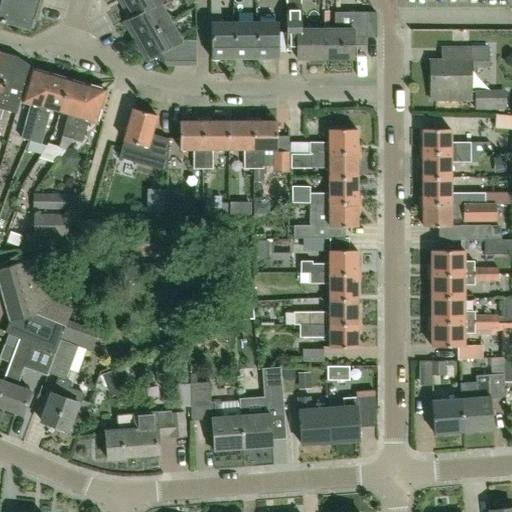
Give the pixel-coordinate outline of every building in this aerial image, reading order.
[(42,4),(28,0),(8,0),(7,4),(0,1),(0,28),(3,30),(5,24),(30,31),(33,18),(37,19),(42,4)] [(119,0),(130,19),(130,20),(161,2),(161,3),(166,0),(119,0)] [(235,24),(221,23),(220,0),(211,0),(212,23),(212,60),(235,60),(235,24)] [(324,59),(324,29),(299,28),(299,0),(287,0),(287,24),(286,24),(287,51),(297,51),(297,59),(308,59),(308,63),(322,63),(322,59),(324,59)] [(130,20),(130,19),(125,22),(136,41),(172,22),(161,3),(161,2),(130,20)] [(335,29),(324,29),(324,59),(353,59),(353,37),(367,37),(367,12),(335,12),(335,29)] [(172,22),(136,41),(147,61),(157,55),(170,48),(183,41),(182,40),(172,22)] [(235,24),(235,60),(256,60),(257,24),(235,24)] [(257,24),(256,60),(279,60),(279,24),(257,24)] [(182,40),(183,41),(183,65),(196,65),(196,40),(182,40)] [(183,41),(170,48),(170,65),(183,65),(183,41)] [(170,48),(157,55),(162,65),(170,65),(170,48)] [(488,91),(488,67),(488,48),(461,48),(461,61),(431,61),(431,100),(471,100),(471,91),(475,91),(488,91)] [(0,121),(3,109),(16,113),(28,68),(15,59),(0,54),(0,121)] [(22,137),(29,140),(35,127),(49,75),(32,71),(24,102),(31,104),(22,137)] [(35,127),(29,140),(41,144),(51,110),(60,112),(69,80),(49,75),(35,127)] [(73,139),(75,131),(88,85),(69,80),(60,112),(68,114),(62,136),(63,136),(73,139)] [(75,131),(73,139),(83,142),(89,120),(95,122),(104,90),(88,85),(75,131)] [(507,91),(488,91),(475,91),(475,109),(507,109),(507,91)] [(133,108),(118,158),(130,161),(135,144),(147,147),(157,115),(133,108)] [(496,129),(511,129),(511,117),(496,117),(496,129)] [(193,149),(193,170),(203,170),(203,121),(180,121),(179,149),(193,149)] [(203,121),(203,170),(212,170),(212,150),(226,150),(226,122),(203,121)] [(254,122),(254,170),(264,170),(264,150),(277,150),(277,121),(254,122)] [(254,170),(254,122),(231,122),(231,150),(244,150),(244,170),(254,170)] [(470,152),(470,143),(449,143),(449,129),(422,130),(422,153),(470,152)] [(308,143),(308,154),(356,153),(356,130),(329,130),(329,143),(308,143)] [(494,154),(493,143),(476,144),(476,155),(494,154)] [(470,152),(422,153),(423,176),(450,175),(450,162),(470,162),(470,152)] [(289,153),(277,153),(273,153),(273,167),(273,172),(289,172),(289,153)] [(302,154),(291,154),(291,168),(322,168),(322,164),(329,164),(329,177),(356,177),(356,153),(308,154),(302,154)] [(423,204),(486,203),(486,193),(471,193),(450,193),(450,175),(423,176),(423,204)] [(309,194),(309,186),(292,186),(292,202),(309,203),(357,203),(356,177),(329,177),(329,194),(309,194)] [(77,195),(34,194),(33,209),(77,210),(77,195)] [(325,239),(325,227),(357,227),(357,203),(309,203),(309,226),(294,226),(294,239),(325,239)] [(423,227),(450,227),(450,220),(464,220),(464,221),(494,221),(494,203),(486,203),(423,204),(423,227)] [(232,206),(232,219),(258,220),(258,207),(232,206)] [(34,214),(34,236),(68,237),(68,214),(34,214)] [(127,236),(128,220),(90,217),(88,233),(127,236)] [(462,241),(500,240),(500,227),(461,227),(461,241),(462,241)] [(133,249),(160,248),(159,236),(133,237),(133,249)] [(511,240),(500,241),(500,240),(462,241),(484,241),(484,254),(511,254),(511,240)] [(309,273),(356,273),(356,250),(329,251),(329,264),(312,264),(312,261),(299,261),(299,273),(309,273)] [(432,250),(432,275),(475,275),(487,275),(487,269),(475,269),(475,261),(466,261),(466,250),(432,250)] [(36,313),(23,262),(0,268),(0,276),(3,282),(14,319),(8,334),(56,354),(65,325),(36,313)] [(356,273),(309,273),(309,285),(329,285),(329,298),(356,298),(356,273)] [(432,275),(432,297),(465,297),(465,285),(475,285),(475,281),(487,281),(487,275),(475,275),(432,275)] [(499,324),(499,316),(476,316),(476,312),(466,312),(465,297),(432,297),(432,324),(499,324)] [(356,298),(329,298),(329,313),(325,314),(325,311),(293,311),(293,325),(299,324),(360,324),(360,322),(356,322),(356,315),(360,315),(360,305),(356,305),(356,298)] [(61,339),(91,351),(99,332),(68,320),(61,339)] [(511,323),(499,324),(499,328),(505,328),(506,357),(511,357),(511,332),(511,323)] [(329,347),(356,347),(356,327),(360,327),(360,324),(299,324),(299,338),(324,337),(324,335),(329,335),(329,347)] [(499,328),(499,324),(432,324),(432,346),(465,346),(465,333),(475,333),(476,328),(499,328)] [(0,359),(10,364),(19,339),(9,335),(0,359)] [(61,341),(49,373),(65,380),(77,347),(61,341)] [(327,361),(326,350),(307,351),(307,362),(327,361)] [(511,356),(511,357),(506,357),(503,357),(505,383),(511,382),(511,356)] [(505,383),(503,357),(491,358),(492,375),(477,376),(479,399),(462,400),(465,432),(494,430),(492,398),(506,397),(505,383)] [(444,375),(444,361),(432,361),(432,375),(444,375)] [(3,381),(0,390),(0,406),(22,415),(30,391),(14,385),(21,368),(10,364),(3,381)] [(327,380),(349,380),(349,367),(327,366),(327,380)] [(82,393),(68,388),(70,383),(59,378),(54,393),(52,393),(41,422),(67,432),(82,393)] [(240,403),(241,416),(244,448),(273,446),(270,415),(284,414),(282,386),(265,387),(266,400),(240,402),(240,403)] [(241,416),(240,403),(211,405),(210,387),(189,388),(191,419),(211,418),(213,450),(244,448),(241,416)] [(330,441),(328,409),(311,410),(310,397),(298,398),(299,410),(298,410),(300,444),(330,441)] [(343,408),(328,409),(330,441),(359,439),(356,397),(343,398),(343,408)] [(465,432),(462,400),(432,402),(435,434),(465,432)] [(171,436),(185,435),(184,413),(170,414),(170,411),(134,413),(135,429),(107,431),(109,460),(125,459),(125,457),(160,455),(158,435),(171,434),(171,436)]
